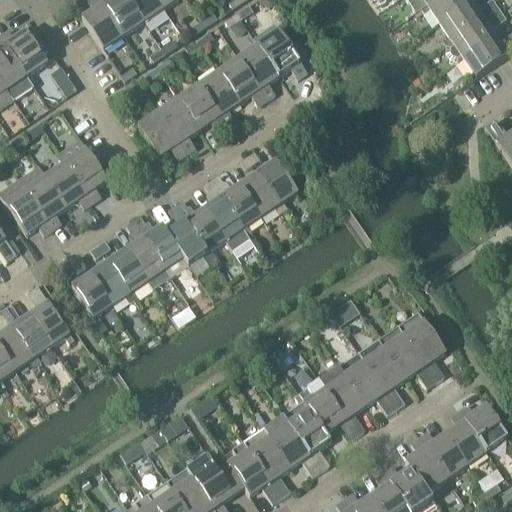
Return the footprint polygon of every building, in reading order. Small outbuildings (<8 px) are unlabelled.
[(122,42),(93,0),(85,6),(92,15),(80,23),(103,55),(122,42)] [(142,29),(122,0),(115,0),(110,3),(107,0),(93,0),(122,42),(142,29)] [(162,15),(152,0),(122,0),(142,29),(162,15)] [(152,0),(162,15),(182,1),(181,0),(152,0)] [(244,6),(239,0),(228,8),(232,14),(244,6)] [(442,0),(404,0),(403,1),(415,19),(421,14),(442,0)] [(466,0),(442,0),(421,14),(424,18),(429,14),(437,25),(439,28),(471,7),(466,0)] [(471,7),(439,28),(448,41),(442,45),(445,50),(499,14),(493,6),(486,11),(482,11),(476,15),(471,7)] [(235,19),(239,25),(250,17),(246,11),(235,19)] [(463,64),(494,44),(488,36),(494,32),(495,27),(503,21),(499,14),(445,50),(445,59),(449,65),(457,68),(463,64)] [(200,27),(204,33),(216,25),(212,19),(200,27)] [(239,25),(235,19),(222,28),(226,33),(239,25)] [(204,33),(200,27),(188,36),(192,42),(204,33)] [(257,51),(279,83),(289,76),(296,85),(305,79),(272,30),(252,44),(257,51)] [(7,37),(0,41),(0,47),(28,89),(32,86),(28,80),(52,64),(31,32),(12,45),(7,37)] [(195,46),(199,52),(210,44),(206,38),(195,46)] [(467,82),(470,87),(511,58),(511,52),(509,48),(508,46),(500,52),(494,44),(463,64),(472,78),(467,82)] [(160,55),(164,61),(176,52),(172,46),(160,55)] [(199,52),(195,46),(182,55),(186,61),(199,52)] [(28,89),(0,47),(0,89),(9,102),(28,89)] [(279,83),(257,51),(236,64),(265,106),(273,100),(267,91),(279,83)] [(164,61),(160,55),(148,63),(152,68),(164,61)] [(265,106),(236,64),(217,78),(239,110),(249,102),(256,112),(265,106)] [(155,73),(159,79),(170,71),(166,65),(155,73)] [(159,79),(155,73),(142,81),(146,87),(159,79)] [(131,74),(120,82),(124,88),(135,80),(131,74)] [(239,110),(217,78),(196,92),(225,134),(234,127),(227,117),(239,110)] [(422,81),(413,87),(417,94),(427,88),(422,81)] [(0,113),(11,106),(9,102),(0,89),(0,113)] [(225,134),(196,92),(177,105),(198,137),(210,129),(217,139),(225,134)] [(62,105),(55,95),(41,104),(48,114),(62,105)] [(117,98),(109,104),(106,106),(109,112),(121,104),(117,98)] [(198,137),(177,105),(156,119),(184,161),(194,154),(187,144),(198,137)] [(184,161),(156,119),(135,133),(157,165),(170,156),(176,166),(184,161)] [(511,137),(505,142),(495,127),(485,133),(511,173),(511,137)] [(16,144),(9,150),(16,161),(24,155),(16,144)] [(59,164),(90,210),(99,204),(94,196),(106,187),(78,146),(57,160),(60,164),(59,164)] [(247,164),(252,172),(258,167),(253,159),(247,164)] [(44,184),(65,215),(76,208),(82,216),(90,210),(59,164),(57,166),(61,172),(44,184)] [(252,172),(247,164),(239,169),(244,177),(252,172)] [(257,179),(282,217),(286,214),(282,209),(297,199),(275,167),(257,179)] [(17,187),(51,237),(59,231),(54,223),(65,215),(44,184),(43,184),(37,174),(17,187)] [(239,191),(260,223),(274,214),(278,220),(282,217),(257,179),(239,191)] [(260,223),(239,191),(227,199),(217,183),(210,188),(247,241),(250,239),(246,233),(260,223)] [(51,237),(17,187),(0,199),(0,205),(25,242),(37,235),(42,242),(51,237)] [(247,241),(210,188),(203,193),(213,208),(203,216),(225,247),(231,257),(249,245),(247,241)] [(225,247),(203,216),(191,223),(181,208),(174,212),(179,220),(185,228),(206,259),(210,265),(214,263),(210,257),(225,247)] [(179,220),(174,212),(167,217),(172,225),(179,220)] [(185,228),(179,220),(172,225),(171,228),(176,234),(167,240),(188,271),(206,259),(185,228)] [(140,223),(132,229),(137,236),(170,284),(188,271),(167,240),(161,233),(154,238),(148,229),(144,231),(140,223)] [(137,236),(132,229),(125,233),(130,241),(137,236)] [(147,289),(152,296),(170,284),(137,236),(130,241),(129,244),(134,251),(125,257),(147,289)] [(0,260),(5,268),(15,261),(0,239),(0,260)] [(96,253),(101,261),(109,256),(104,248),(96,253)] [(101,261),(96,253),(89,257),(95,265),(101,261)] [(147,289),(125,257),(107,269),(133,306),(137,303),(133,298),(147,289)] [(90,281),(112,313),(125,303),(129,309),(133,306),(107,269),(90,281)] [(68,272),(59,278),(65,286),(73,280),(68,272)] [(112,313),(90,281),(70,294),(96,331),(101,327),(97,322),(112,313)] [(36,293),(28,299),(33,307),(42,301),(36,293)] [(42,301),(33,307),(33,311),(36,316),(28,322),(50,354),(64,345),(68,350),(73,347),(42,301)] [(0,317),(0,318),(5,326),(12,321),(7,313),(0,317)] [(397,333),(435,390),(443,384),(433,368),(445,360),(415,316),(411,319),(413,322),(397,333)] [(12,321),(5,326),(10,334),(32,366),(36,371),(40,369),(36,363),(50,354),(28,322),(21,327),(15,319),(12,321)] [(0,333),(3,338),(0,340),(0,358),(13,379),(28,369),(32,374),(36,371),(32,366),(10,334),(5,326),(0,329),(0,333)] [(435,390),(397,333),(381,344),(378,341),(375,343),(404,387),(415,380),(426,396),(435,390)] [(356,360),(394,417),(404,411),(393,395),(404,387),(375,343),(371,346),(374,349),(356,360)] [(0,387),(13,379),(0,358),(0,395),(4,393),(0,387)] [(394,417),(356,360),(340,371),(338,368),(335,370),(364,414),(375,407),(386,422),(394,417)] [(317,387),(355,443),(364,438),(353,422),(364,414),(335,370),(331,373),(334,376),(317,387)] [(303,408),(325,440),(335,433),(346,449),(355,443),(317,387),(306,394),(312,403),(303,408)] [(301,404),(296,408),(299,411),(283,422),(320,478),(329,472),(318,456),(330,448),(325,440),(303,408),(301,404)] [(199,409),(190,415),(197,425),(205,419),(199,409)] [(459,416),(487,458),(507,445),(485,413),(473,421),(467,411),(459,416)] [(445,439),(467,471),(487,458),(459,416),(449,423),(455,432),(445,439)] [(260,431),(289,475),(300,467),(312,484),(320,478),(283,422),(266,434),(263,430),(260,431)] [(178,424),(159,436),(166,446),(187,432),(181,423),(178,424)] [(242,449),(280,505),(288,499),(277,483),(289,475),(260,431),(257,434),(260,438),(242,449)] [(159,436),(152,441),(158,451),(166,446),(159,436)] [(418,443),(447,485),(467,471),(445,439),(433,447),(426,438),(418,443)] [(447,485),(418,443),(409,449),(415,459),(403,467),(433,511),(434,511),(426,499),(447,485)] [(280,505),(242,449),(232,457),(237,465),(228,471),(249,502),(260,495),(271,511),(280,505)] [(185,475),(209,511),(223,511),(221,509),(234,501),(204,458),(200,461),(202,464),(185,475)] [(383,478),(405,511),(433,511),(403,467),(402,468),(407,476),(397,483),(390,473),(383,478)] [(209,511),(185,475),(169,486),(167,483),(164,486),(181,511),(209,511)] [(405,511),(383,478),(373,485),(379,495),(369,501),(376,511),(405,511)] [(86,484),(79,488),(84,496),(91,491),(86,484)] [(147,501),(153,511),(181,511),(164,486),(161,488),(163,491),(147,501)] [(483,498),(488,504),(500,496),(495,490),(483,498)] [(511,494),(511,495),(491,508),(493,511),(505,511),(506,511),(504,508),(511,502),(511,494)] [(475,511),(488,504),(483,498),(471,506),(475,511)] [(343,505),(347,511),(376,511),(369,501),(358,509),(351,499),(343,505)] [(153,511),(147,501),(134,510),(135,511),(153,511)]
